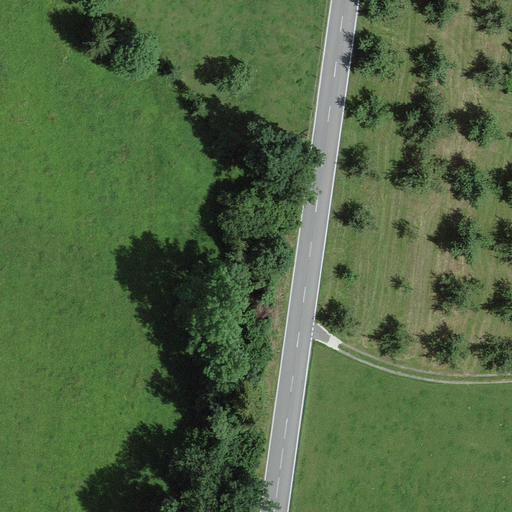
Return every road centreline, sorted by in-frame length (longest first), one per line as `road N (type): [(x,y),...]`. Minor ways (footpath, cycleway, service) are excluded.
road 1 (secondary): [(344,0),(274,511)]
road 2 (track): [(511,375),(387,365),(300,323)]
